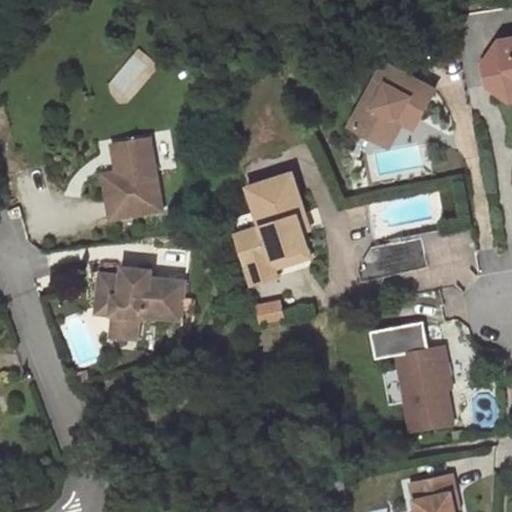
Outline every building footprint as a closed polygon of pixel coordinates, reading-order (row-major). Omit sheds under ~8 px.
[(511,34),(503,36),(487,59),(491,80),(511,94),(511,92),(511,34)] [(354,120),(383,135),(396,111),(403,109),(406,103),(422,112),(438,83),(388,56),(354,120)] [(417,122),(422,112),(406,103),(403,109),(396,111),(383,135),(393,140),(405,116),(417,122)] [(116,212),(168,203),(157,131),(130,135),(133,149),(126,150),(121,156),(122,164),(109,166),(116,212)] [(133,149),(130,135),(119,137),(121,156),(126,150),(133,149)] [(246,227),(241,228),(251,262),(276,254),(313,243),(307,226),(302,210),(310,208),(297,168),(253,181),(261,206),(265,220),(246,227)] [(265,220),(261,206),(241,212),(246,227),(265,220)] [(315,224),(310,208),(302,210),(307,226),(315,224)] [(360,270),(362,282),(427,268),(421,237),(376,245),(378,256),(363,259),(365,268),(360,270)] [(281,271),(276,254),(251,262),(257,278),(281,271)] [(137,270),(138,262),(125,261),(123,269),(124,269),(124,277),(133,278),(134,270),(137,270)] [(123,269),(103,267),(100,288),(115,289),(113,308),(116,308),(113,329),(138,332),(141,310),(148,311),(148,309),(182,313),(186,275),(152,272),(153,264),(138,262),(137,270),(134,270),(133,278),(124,277),(124,269),(123,269)] [(113,308),(115,289),(100,288),(98,306),(113,308)] [(289,300),(267,305),(271,320),(293,315),(289,300)] [(398,349),(428,344),(424,317),(376,325),(381,353),(398,349)] [(428,344),(398,349),(413,426),(453,418),(447,383),(442,358),(447,357),(444,341),(428,344)] [(447,357),(442,358),(447,383),(452,383),(447,357)] [(454,470),(413,479),(420,511),(458,511),(457,505),(461,503),(454,470)]
